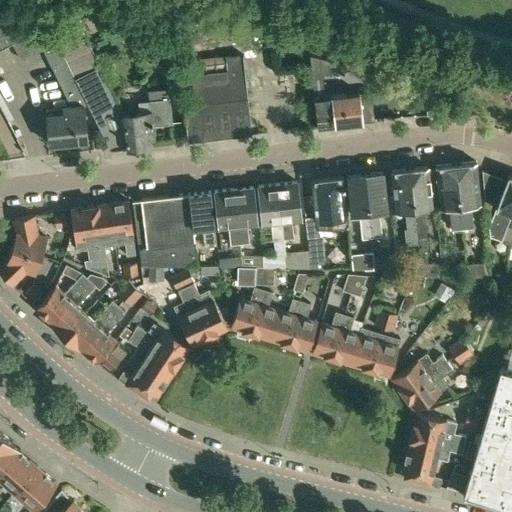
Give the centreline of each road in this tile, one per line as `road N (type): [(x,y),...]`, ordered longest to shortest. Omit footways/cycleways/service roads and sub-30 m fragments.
road 1 (unclassified): [(511,146),(446,135),(0,187)]
road 2 (primary): [(383,511),(153,445)]
road 3 (primary): [(153,445),(69,387),(0,324)]
road 4 (primary): [(0,382),(135,485)]
